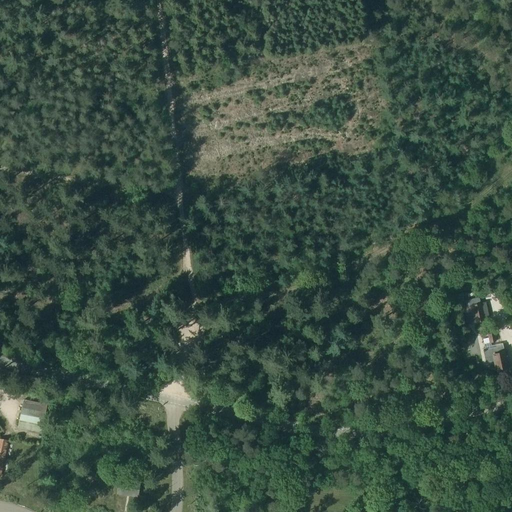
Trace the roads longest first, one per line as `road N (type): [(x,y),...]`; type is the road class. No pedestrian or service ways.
road 1 (tertiary): [(511,407),(398,427),(322,429),(0,361)]
road 2 (track): [(192,302),(377,255),(511,176)]
road 3 (track): [(170,401),(196,312),(177,195)]
road 4 (track): [(177,195),(158,0)]
road 5 (track): [(0,168),(177,195)]
